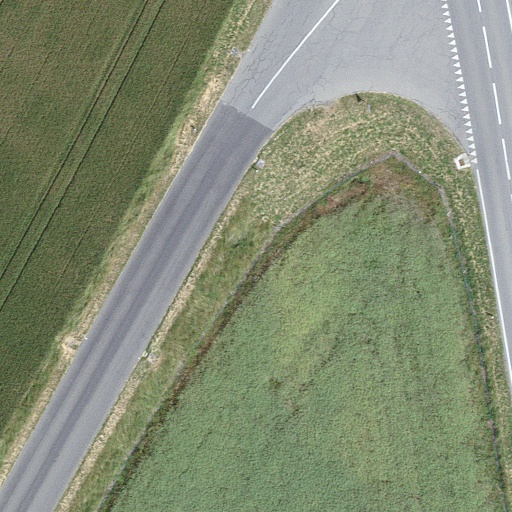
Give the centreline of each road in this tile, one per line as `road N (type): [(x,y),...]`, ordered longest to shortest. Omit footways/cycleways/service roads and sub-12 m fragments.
road 1 (tertiary): [(337,0),(259,104),(26,511)]
road 2 (secondary): [(511,209),(477,0)]
